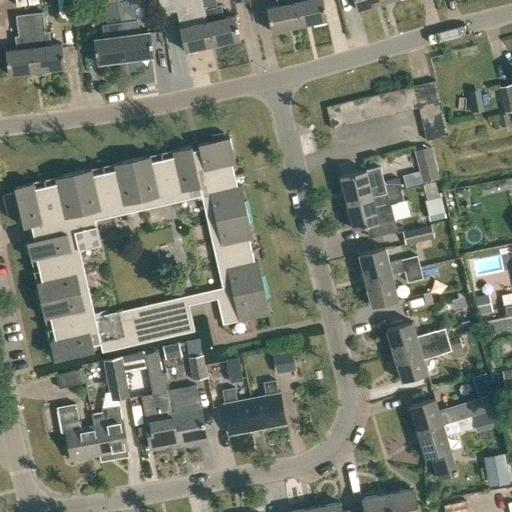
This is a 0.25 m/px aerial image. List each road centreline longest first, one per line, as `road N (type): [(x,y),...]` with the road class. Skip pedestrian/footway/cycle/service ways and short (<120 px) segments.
road 1 (residential): [(62,511),(312,458),(333,444),(347,413),(345,377),(271,83)]
road 2 (residential): [(0,126),(271,83)]
road 3 (residential): [(271,83),(511,12)]
